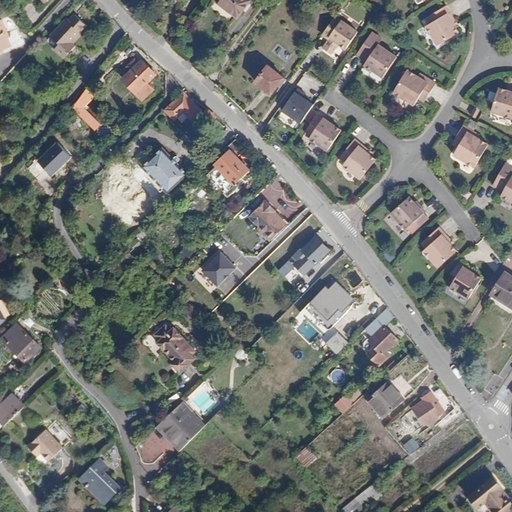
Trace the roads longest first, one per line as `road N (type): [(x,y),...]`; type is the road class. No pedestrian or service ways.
road 1 (residential): [(188,78),(56,207),(101,289),(62,336),(64,357),(116,419),(136,466),(142,511)]
road 2 (residential): [(511,459),(339,229)]
road 3 (residential): [(339,229),(296,176),(188,78)]
road 4 (residential): [(0,177),(129,21)]
road 5 (residential): [(412,157),(487,59)]
